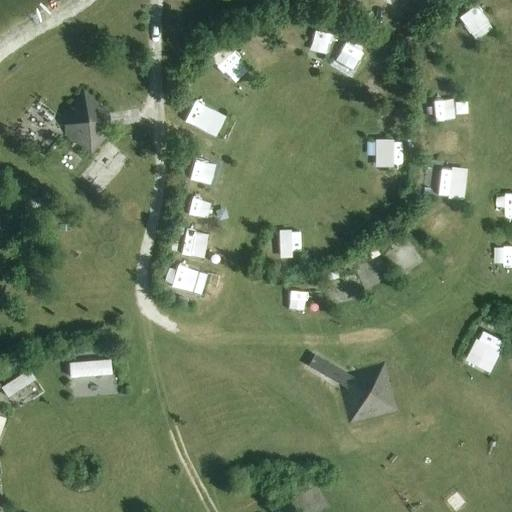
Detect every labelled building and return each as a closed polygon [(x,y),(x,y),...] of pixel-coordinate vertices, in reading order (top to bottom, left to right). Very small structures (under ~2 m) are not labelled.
[(475,39),(495,31),(485,5),(464,13),(475,39)] [(81,89),(62,114),(65,139),(90,158),(109,133),(106,108),(81,89)] [(222,136),(230,113),(196,101),(188,124),(222,136)] [(407,165),(407,139),(378,140),(378,166),(407,165)] [(468,200),(473,169),(445,165),(441,196),(468,200)] [(208,258),(213,232),(189,227),(184,253),(208,258)] [(282,230),(282,254),(304,254),(304,230),(282,230)] [(399,253),(406,267),(427,255),(419,241),(399,253)] [(197,293),(204,270),(181,263),(174,286),(197,293)] [(499,373),(511,338),(484,329),(472,364),(499,373)] [(307,368),(345,390),(340,391),(349,424),(396,412),(383,364),(350,373),(351,378),(313,357),(307,368)] [(73,361),(74,377),(117,374),(116,358),(73,361)] [(5,386),(11,396),(39,380),(33,369),(5,386)] [(0,413),(0,436),(4,438),(10,416),(0,413)]
